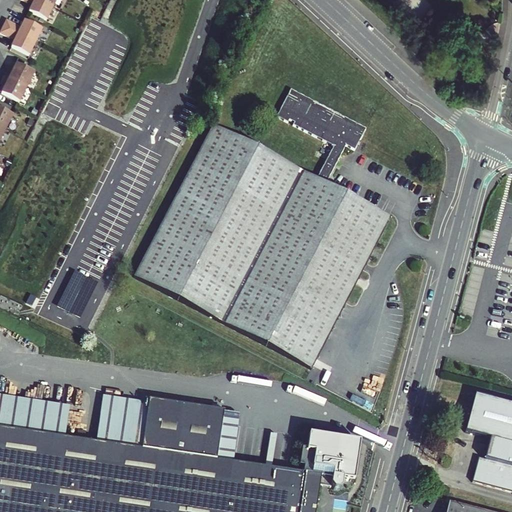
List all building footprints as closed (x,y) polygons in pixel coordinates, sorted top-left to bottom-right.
[(37,0),(20,0),(30,5),(33,4),(36,5),(31,13),(49,22),(55,9),(37,0)] [(37,0),(55,9),(60,0),(37,0)] [(9,21),(5,28),(38,44),(44,31),(27,22),(23,31),(20,29),(19,26),(9,21)] [(5,28),(2,35),(12,40),(15,39),(18,40),(13,49),(31,57),(38,44),(5,28)] [(416,44),(410,50),(425,65),(431,58),(416,44)] [(24,88),(32,73),(14,64),(12,68),(9,67),(7,71),(4,70),(1,76),(24,88)] [(0,94),(16,103),(24,88),(1,76),(0,77),(0,84),(0,89),(1,90),(0,90),(0,94)] [(277,114),(334,145),(317,177),(213,122),(134,274),(294,358),(374,207),(326,182),(346,144),(355,148),(367,126),(292,86),(277,114)] [(0,129),(2,130),(10,115),(0,110),(0,129)] [(341,344),(338,354),(330,352),(328,360),(333,361),(330,374),(340,376),(347,345),(341,344)] [(0,427),(66,437),(71,406),(0,395),(0,427)] [(99,442),(145,449),(152,403),(106,396),(99,442)] [(511,407),(475,398),(465,434),(491,441),(486,463),(478,460),(472,485),(511,495),(511,407)] [(145,449),(99,442),(66,437),(0,427),(0,511),(314,511),(319,487),(320,476),(305,473),(292,472),(234,463),(219,460),(225,418),(226,411),(152,400),(152,403),(145,449)] [(241,421),(225,418),(219,460),(234,463),(241,421)] [(309,435),(305,473),(320,476),(319,487),(341,487),(342,479),(349,481),(353,440),(309,435)] [(447,511),(484,511),(450,503),(447,511)]
